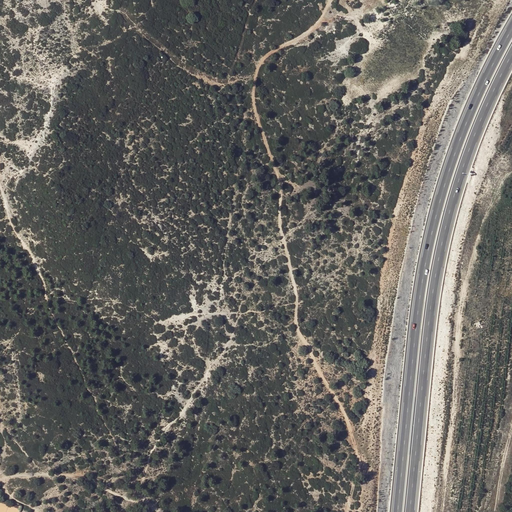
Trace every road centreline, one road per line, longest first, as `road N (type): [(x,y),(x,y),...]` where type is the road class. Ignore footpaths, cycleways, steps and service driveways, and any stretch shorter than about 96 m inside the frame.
road 1 (trunk): [(511,31),(460,135),(431,241),(400,511)]
road 2 (trunk): [(414,511),(444,245),(476,137),(511,63)]
